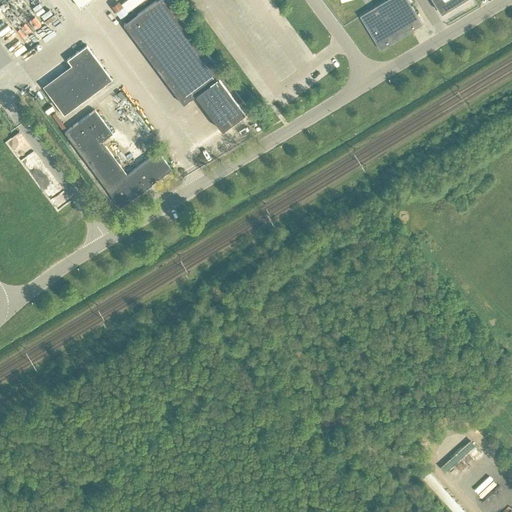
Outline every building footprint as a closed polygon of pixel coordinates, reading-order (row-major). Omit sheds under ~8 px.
[(131,7),(141,0),(124,0),(116,6),(125,20),(135,13),(131,7)] [(195,94),(221,129),(248,109),(167,0),(154,0),(123,23),(182,103),(195,94)] [(386,0),(384,0),(360,15),(380,49),(423,23),(414,8),(415,8),(412,4),(409,0),(392,0),(388,3),(386,0)] [(434,0),(442,12),(462,0),(434,0)] [(48,93),(63,114),(111,79),(86,44),(75,52),(66,59),(76,72),(48,93)] [(64,131),(119,206),(170,168),(157,150),(126,174),(106,146),(101,140),(112,132),(94,109),(64,131)] [(258,118),(249,122),(253,130),(262,125),(258,118)] [(511,511),(511,510),(485,481),(481,485),(504,511),(511,511)]
